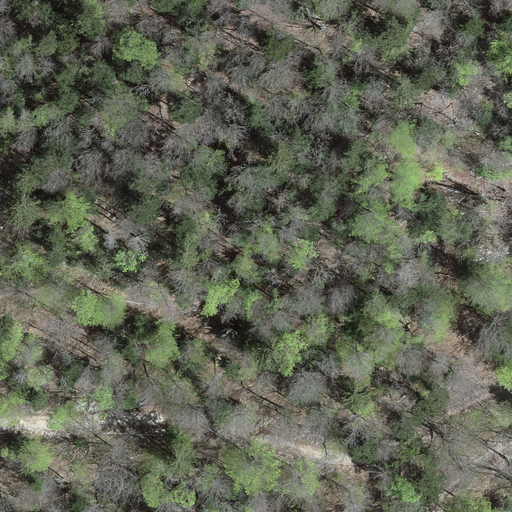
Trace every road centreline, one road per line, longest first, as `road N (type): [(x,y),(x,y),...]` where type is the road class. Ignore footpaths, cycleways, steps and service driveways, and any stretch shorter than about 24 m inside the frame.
road 1 (track): [(511,382),(391,450),(347,457),(220,430),(0,433)]
road 2 (track): [(511,449),(401,511)]
